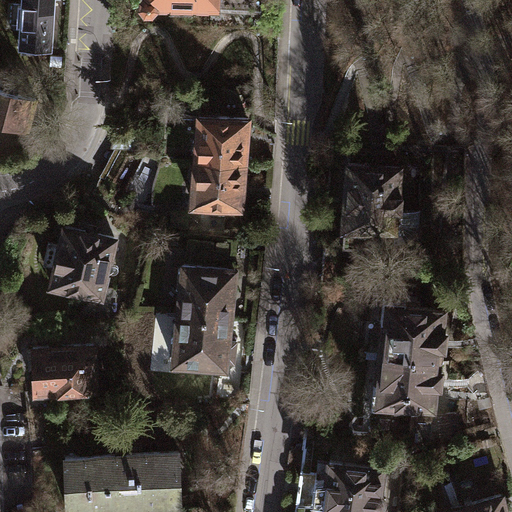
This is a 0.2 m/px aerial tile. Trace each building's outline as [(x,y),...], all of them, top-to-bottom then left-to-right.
[(21,0),(20,33),(54,35),(54,0),(21,0)] [(145,0),(145,3),(231,8),(231,0),(145,0)] [(231,0),(231,8),(260,10),(261,0),(231,0)] [(0,119),(28,127),(36,98),(0,88),(0,119)] [(196,152),(196,159),(244,162),(248,117),(199,114),(198,137),(194,140),(193,149),(196,152)] [(149,131),(117,124),(112,147),(145,154),(149,131)] [(194,180),(193,202),(242,206),(244,162),(196,159),(195,163),(191,167),(191,176),(194,180)] [(348,163),(341,245),(368,247),(369,228),(393,230),(399,168),(348,163)] [(50,282),(100,294),(113,236),(64,225),(60,242),(48,239),(43,262),(54,264),(50,282)] [(181,290),(178,312),(230,317),(235,268),(183,262),(178,268),(177,284),(181,290)] [(41,281),(8,282),(9,303),(41,302),(41,281)] [(387,320),(384,352),(443,358),(446,331),(440,330),(442,310),(418,307),(419,301),(383,298),(380,320),(387,320)] [(169,353),(174,360),(225,365),(225,360),(235,361),(237,340),(228,339),(230,317),(178,312),(177,331),(170,338),(169,353)] [(34,366),(35,390),(94,389),(93,342),(32,344),(32,349),(28,349),(29,366),(34,366)] [(443,358),(384,352),(380,384),(374,383),(372,405),(408,409),(408,403),(433,405),(435,385),(441,386),(443,358)] [(65,452),(66,509),(181,505),(179,448),(65,452)] [(376,511),(376,509),(383,505),(384,497),(379,493),(382,466),(330,460),(328,478),(316,476),(312,502),(325,503),(323,511),(376,511)] [(508,511),(503,493),(445,509),(445,511),(508,511)]
